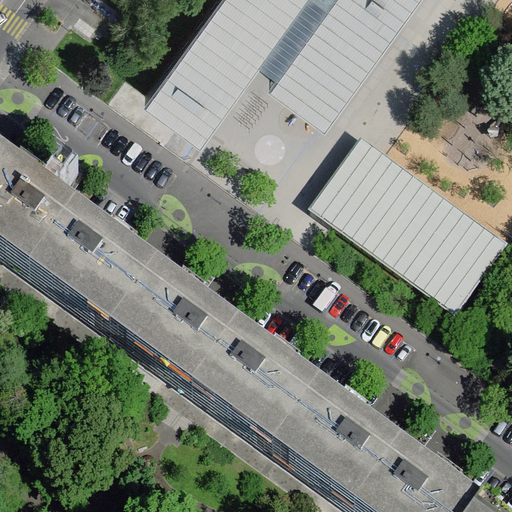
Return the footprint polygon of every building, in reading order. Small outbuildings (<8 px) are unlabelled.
[(300,0),(215,0),(146,97),(201,138),(300,0)] [(327,0),(270,80),(325,121),(412,0),(327,0)] [(508,251),(363,146),(312,216),(455,321),(508,251)] [(77,222),(0,165),(0,254),(35,280),(77,222)] [(158,280),(77,222),(35,280),(116,338),(158,280)] [(244,343),(158,280),(116,338),(203,401),(244,343)] [(321,397),(244,343),(203,401),(278,456),(321,397)] [(361,511),(403,457),(321,397),(278,456),(355,511),(361,511)] [(478,511),(403,457),(361,511),(478,511)]
